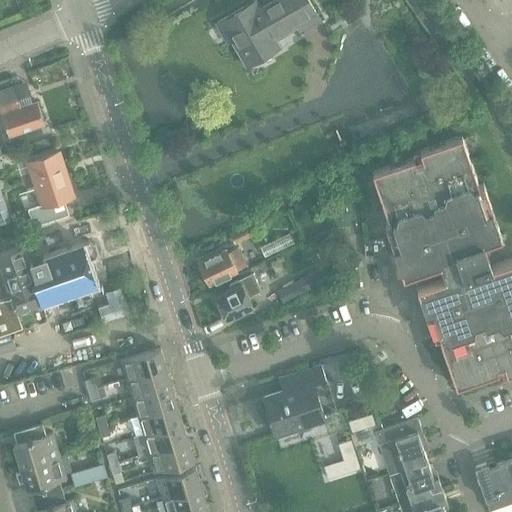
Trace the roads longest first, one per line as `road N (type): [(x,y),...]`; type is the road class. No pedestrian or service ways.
road 1 (tertiary): [(201,375),(81,14)]
road 2 (residential): [(201,375),(381,327),(393,332),(465,435)]
road 3 (tertiary): [(242,511),(201,375)]
